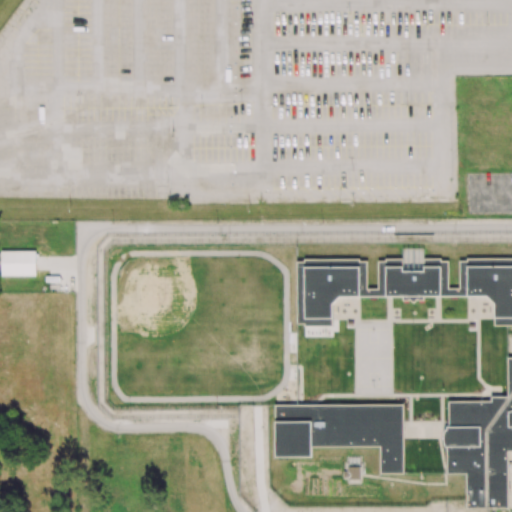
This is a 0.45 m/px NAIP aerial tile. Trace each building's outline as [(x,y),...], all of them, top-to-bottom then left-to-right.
[(1,251),(1,275),(36,276),(36,251),(1,251)] [(298,325),(298,262),(304,262),(304,259),(360,259),(360,261),(367,261),(367,289),(378,289),(378,262),(386,262),(386,259),(403,259),(403,271),(424,271),(424,259),(440,259),(441,262),(448,261),(448,289),(460,289),(459,261),(467,261),(467,258),(511,258),(511,325),(508,325),(494,326),(494,319),(495,304),(488,296),(467,296),(438,296),(424,296),(424,301),(418,301),(417,299),(413,303),(410,299),(408,301),(403,301),(403,296),(389,296),(360,297),(340,297),(333,304),(333,319),(333,327),(304,327),(304,325),(298,325)] [(467,508),(467,499),(466,473),(447,473),(447,447),(445,447),(444,442),(443,438),(444,432),(445,430),(447,429),(447,426),(448,426),(448,421),(448,401),(492,401),(492,397),(508,397),(508,395),(508,358),(511,357),(511,450),(508,451),(508,508),(467,508)] [(275,404),(298,404),(300,404),(404,404),(404,421),(404,438),(404,475),(379,475),(379,448),(313,448),(313,459),(275,459),(275,404)] [(348,467),(360,467),(360,474),(360,480),(349,481),(349,478),(344,478),(343,472),(348,472),(348,467)]
